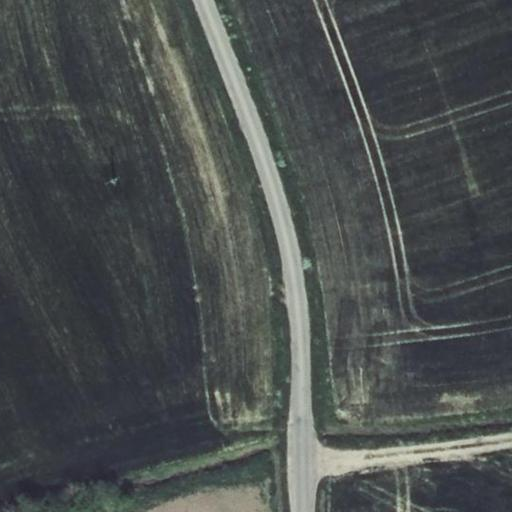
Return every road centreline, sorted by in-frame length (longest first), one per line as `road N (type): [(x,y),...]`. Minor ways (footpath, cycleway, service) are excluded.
road 1 (unclassified): [(301,432),(298,306),(286,236),(202,0)]
road 2 (track): [(302,462),(511,438)]
